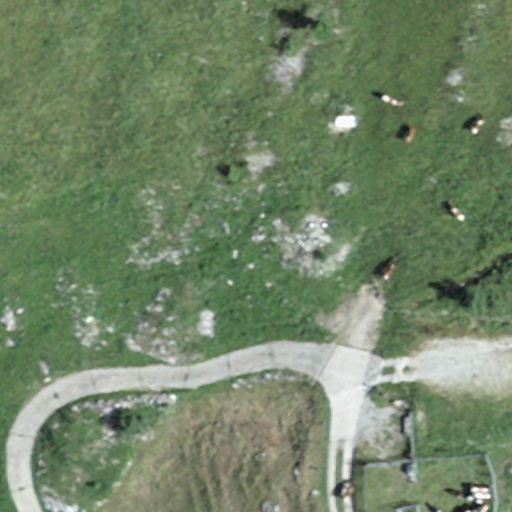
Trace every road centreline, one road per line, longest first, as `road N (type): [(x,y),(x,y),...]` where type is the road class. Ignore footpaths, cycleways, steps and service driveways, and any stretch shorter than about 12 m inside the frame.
road 1 (track): [(31,511),(15,465),(39,410),(94,382),(199,382),(268,353),(348,360),(356,392),(335,489),(342,511)]
road 2 (track): [(348,360),(511,359)]
